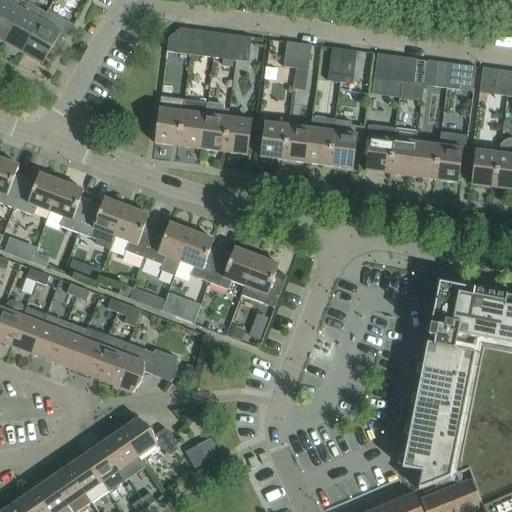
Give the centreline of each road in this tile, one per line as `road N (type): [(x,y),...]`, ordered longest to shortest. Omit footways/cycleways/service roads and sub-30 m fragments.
road 1 (residential): [(511,58),(121,4)]
road 2 (residential): [(342,232),(174,188),(44,139)]
road 3 (residential): [(308,511),(273,428),(342,232)]
road 4 (residential): [(511,267),(342,232)]
road 5 (residential): [(44,139),(121,4)]
